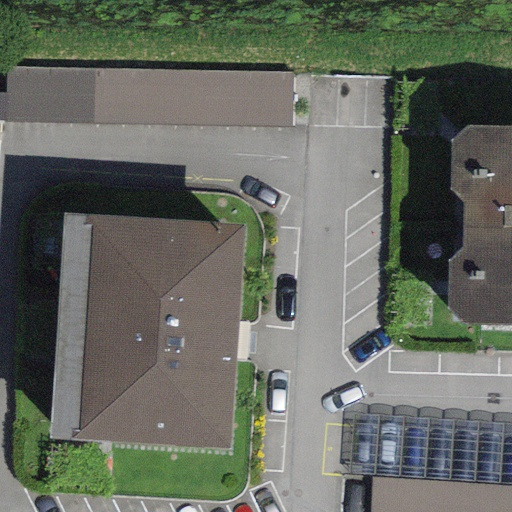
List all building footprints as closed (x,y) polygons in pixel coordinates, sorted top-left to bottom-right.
[(291,128),(291,74),(7,69),(7,123),(291,128)] [(447,261),(446,311),(466,326),(511,327),(511,129),(467,128),(451,142),(449,189),(461,203),(461,248),(447,261)] [(64,215),(50,439),(230,449),(246,226),(64,215)] [(511,488),(511,425),(353,415),(349,479),(375,480),(511,488)] [(511,511),(511,488),(375,480),(372,511),(511,511)]
